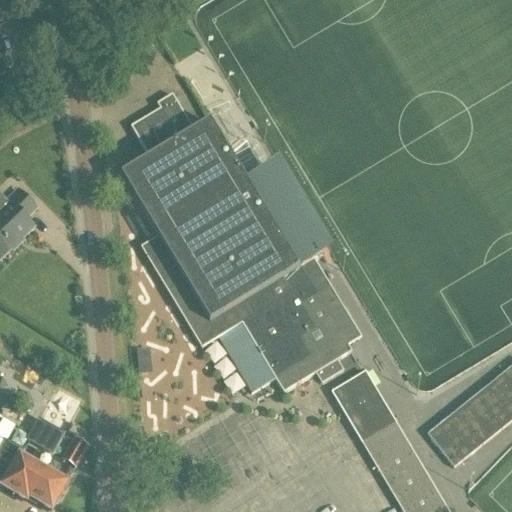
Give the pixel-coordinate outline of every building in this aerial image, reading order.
[(195,135),(172,97),(156,107),(159,112),(130,130),(150,162),(121,179),(158,240),(140,250),(201,352),(217,341),(251,396),(274,382),(283,396),(315,377),(321,387),(343,374),(337,363),(351,355),(347,349),(361,341),(314,264),(298,274),(209,126),(195,135)] [(337,250),(284,160),(253,178),(307,268),(337,250)] [(37,211),(17,190),(6,201),(0,195),(0,260),(33,229),(25,222),(37,211)] [(28,387),(45,395),(55,372),(38,364),(28,387)] [(454,471),(511,424),(511,369),(426,438),(454,471)] [(363,375),(330,396),(359,444),(361,446),(400,511),(446,511),(394,426),(363,375)] [(65,436),(38,421),(26,443),(52,458),(65,436)] [(92,436),(78,429),(73,426),(68,435),(74,439),(86,446),(92,436)] [(89,448),(86,446),(74,439),(61,462),(76,471),(89,448)] [(52,511),(67,487),(66,487),(73,474),(26,447),(22,454),(6,445),(5,446),(0,443),(0,489),(26,504),(28,500),(48,511),(52,511)]
